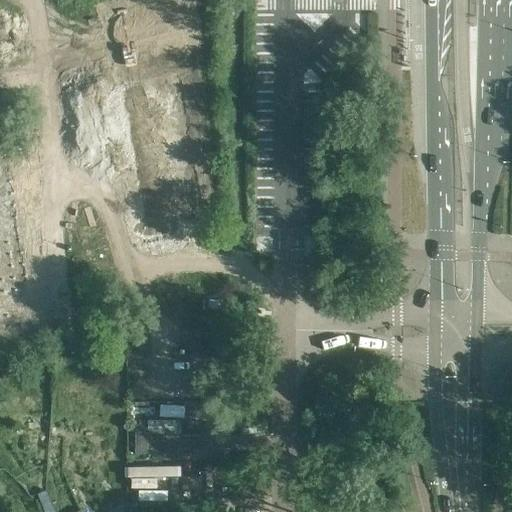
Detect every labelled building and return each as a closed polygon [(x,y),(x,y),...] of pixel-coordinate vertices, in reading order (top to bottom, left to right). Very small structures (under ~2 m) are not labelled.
[(12,12),(0,13),(0,51),(17,49),(12,12)] [(128,109),(130,127),(144,126),(140,101),(154,99),(152,82),(122,86),(125,109),(128,109)] [(206,221),(191,123),(129,133),(142,216),(131,218),(134,232),(206,221)] [(0,329),(35,324),(12,156),(0,157),(0,329)] [(54,511),(47,494),(38,497),(43,511),(54,511)]
